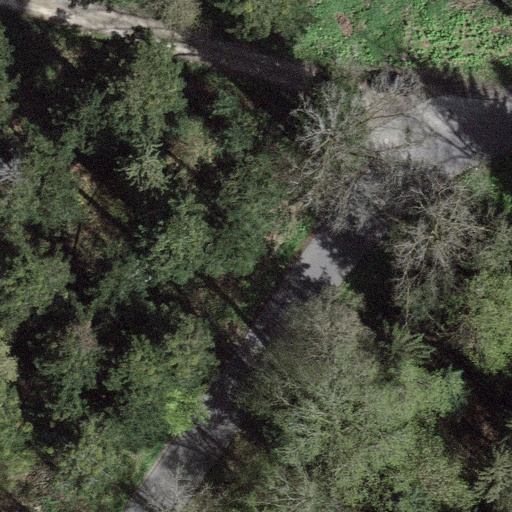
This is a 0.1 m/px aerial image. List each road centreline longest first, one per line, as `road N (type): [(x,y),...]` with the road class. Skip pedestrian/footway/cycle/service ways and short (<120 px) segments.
road 1 (tertiary): [(511,122),(459,145),(389,201),(314,283),(141,511)]
road 2 (track): [(459,145),(356,85),(59,0)]
